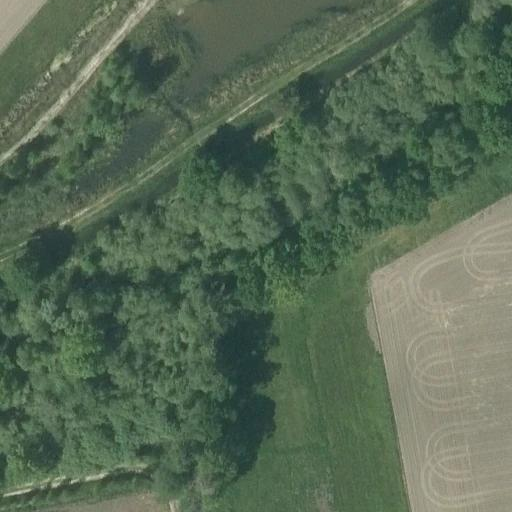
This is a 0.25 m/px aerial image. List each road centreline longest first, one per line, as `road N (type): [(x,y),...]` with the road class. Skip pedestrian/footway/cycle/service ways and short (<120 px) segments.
road 1 (track): [(0,257),(126,190),(410,0)]
road 2 (track): [(0,159),(143,0)]
road 3 (track): [(0,491),(127,467),(164,479),(175,511)]
